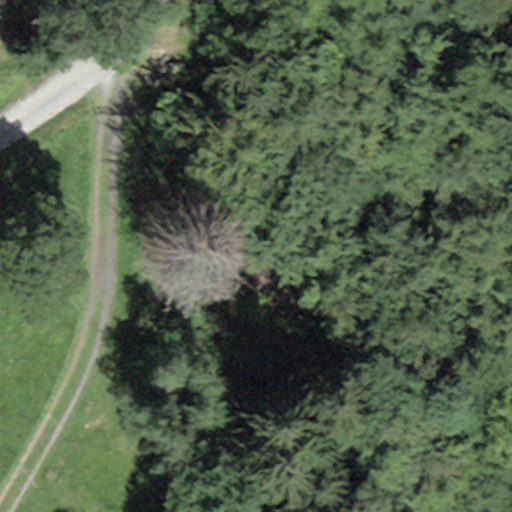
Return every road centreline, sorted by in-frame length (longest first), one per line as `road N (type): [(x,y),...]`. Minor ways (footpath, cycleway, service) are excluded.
road 1 (track): [(2,511),(93,346),(107,257),(114,55)]
road 2 (track): [(0,130),(114,55),(150,0)]
